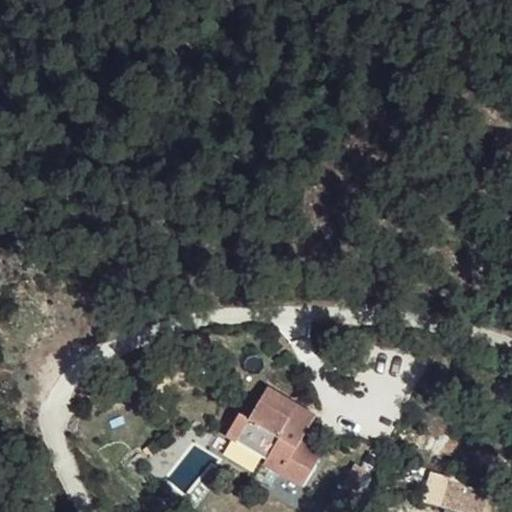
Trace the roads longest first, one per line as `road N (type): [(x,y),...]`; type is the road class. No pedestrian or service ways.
road 1 (residential): [(71,511),(50,462),(66,371),(208,318),(385,320),(511,349)]
road 2 (track): [(57,423),(148,511)]
